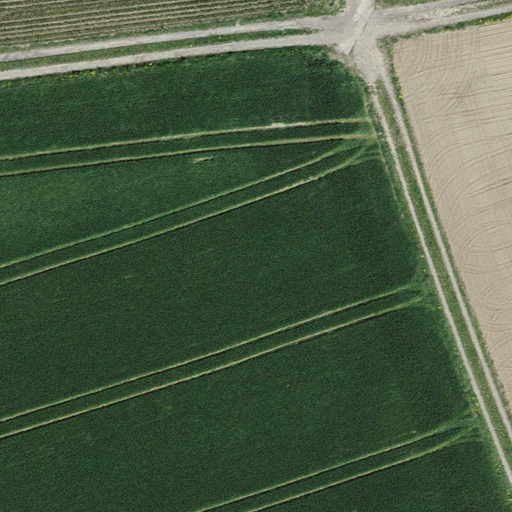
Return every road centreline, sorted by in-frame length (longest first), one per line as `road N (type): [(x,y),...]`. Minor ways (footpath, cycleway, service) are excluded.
road 1 (track): [(511,444),(362,30)]
road 2 (track): [(362,30),(0,68)]
road 3 (track): [(502,0),(362,30)]
